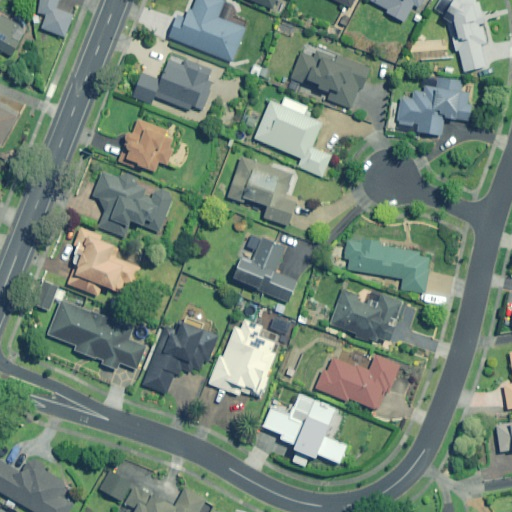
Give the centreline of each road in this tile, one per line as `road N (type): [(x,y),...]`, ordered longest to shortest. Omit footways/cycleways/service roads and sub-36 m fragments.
road 1 (residential): [(0,376),(195,448),(286,497),(335,506)]
road 2 (residential): [(335,506),(393,486),(420,458),(456,369),(494,219)]
road 3 (tertiary): [(117,0),(0,297)]
